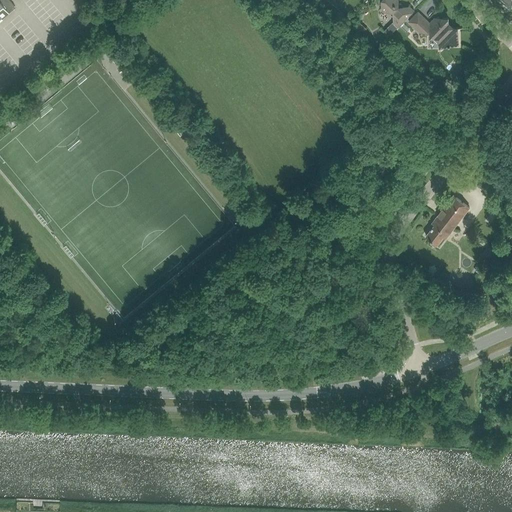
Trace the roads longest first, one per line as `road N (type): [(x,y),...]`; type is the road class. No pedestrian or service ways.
road 1 (unclassified): [(0,386),(273,396),(356,387),(420,369)]
road 2 (residential): [(420,369),(390,269),(393,239),(511,85)]
